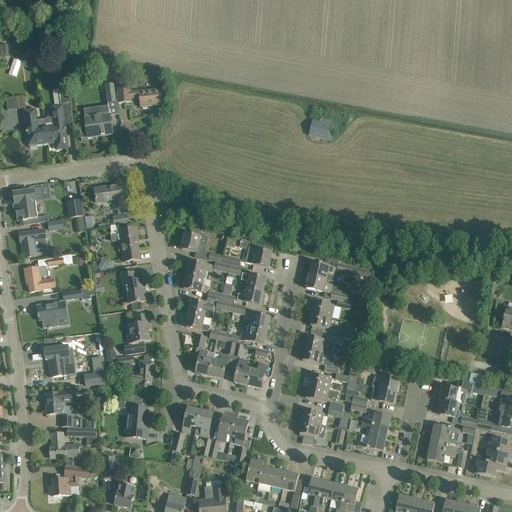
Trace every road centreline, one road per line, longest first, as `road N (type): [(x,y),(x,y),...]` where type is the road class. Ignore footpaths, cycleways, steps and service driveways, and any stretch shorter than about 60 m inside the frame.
road 1 (residential): [(179,381),(147,175),(124,163),(0,181)]
road 2 (residential): [(20,511),(21,412),(0,257)]
road 3 (residential): [(265,413),(297,262)]
road 4 (residential): [(390,470),(289,451),(265,413)]
